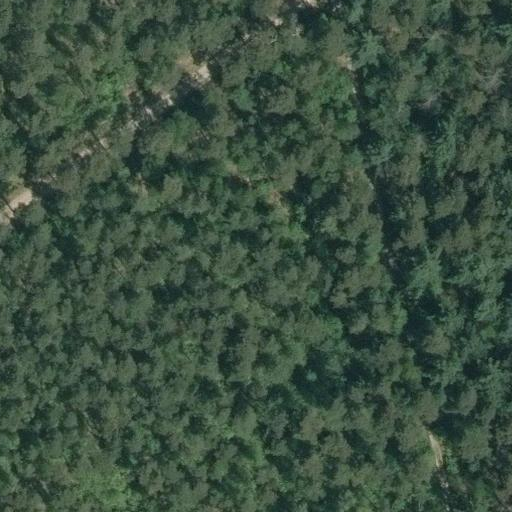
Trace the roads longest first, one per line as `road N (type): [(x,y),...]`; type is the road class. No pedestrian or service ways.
road 1 (track): [(453,511),(394,282),(337,0)]
road 2 (track): [(0,219),(299,0)]
